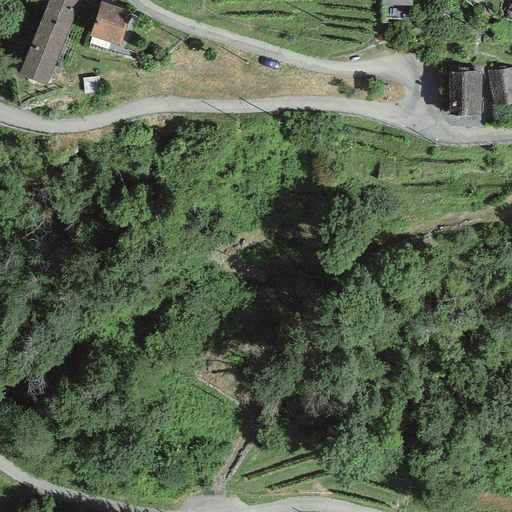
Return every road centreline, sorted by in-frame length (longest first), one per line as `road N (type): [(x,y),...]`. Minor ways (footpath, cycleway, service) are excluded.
road 1 (unclassified): [(413,122),(305,102),(157,106),(50,125),(0,111)]
road 2 (unclassified): [(142,0),(232,41),(342,69),(406,71),(421,87),(413,122)]
road 3 (unclassified): [(0,462),(49,491),(123,511)]
